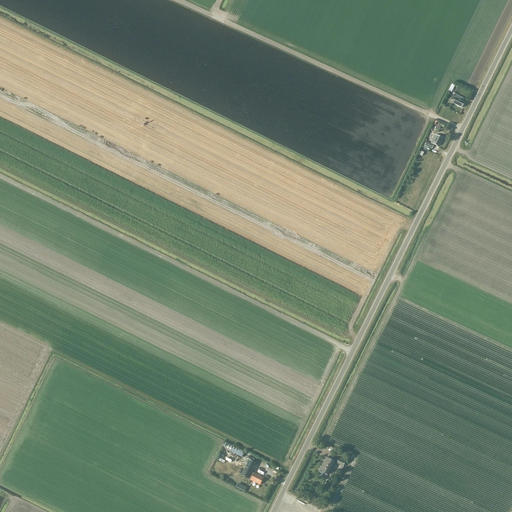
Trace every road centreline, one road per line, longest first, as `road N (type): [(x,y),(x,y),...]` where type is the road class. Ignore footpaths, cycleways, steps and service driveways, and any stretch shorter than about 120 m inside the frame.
road 1 (unclassified): [(273,511),(511,28)]
road 2 (track): [(176,0),(462,129)]
